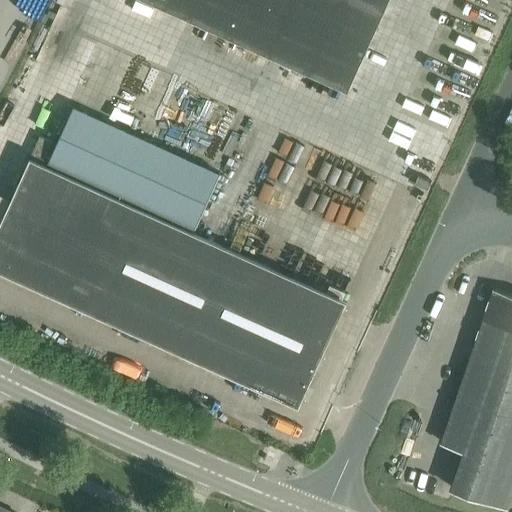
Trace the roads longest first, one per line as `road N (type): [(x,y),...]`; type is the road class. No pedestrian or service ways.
road 1 (tertiary): [(308,511),(0,374)]
road 2 (unclassified): [(325,511),(456,217)]
road 3 (unclassified): [(456,217),(511,94)]
